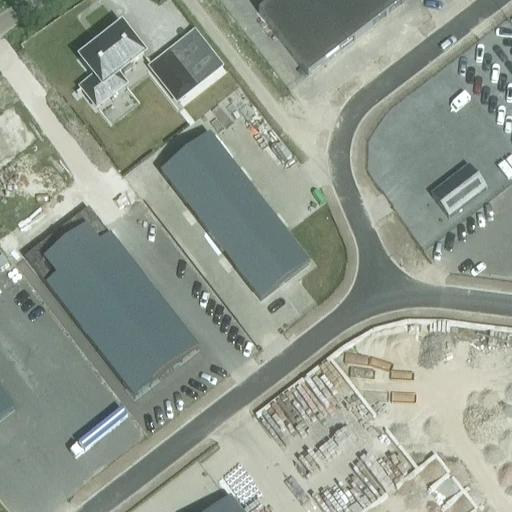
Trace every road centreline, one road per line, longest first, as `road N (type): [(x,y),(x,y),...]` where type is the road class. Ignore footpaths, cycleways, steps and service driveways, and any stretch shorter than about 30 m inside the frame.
road 1 (unclassified): [(94,511),(382,287)]
road 2 (unclassified): [(500,0),(364,104),(341,144),(347,187)]
road 3 (unclassified): [(382,287),(511,307)]
